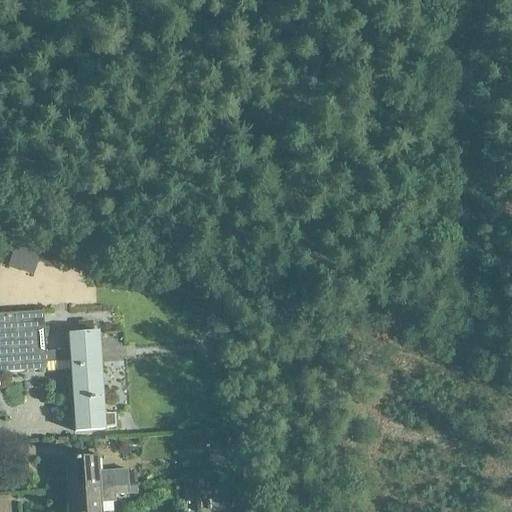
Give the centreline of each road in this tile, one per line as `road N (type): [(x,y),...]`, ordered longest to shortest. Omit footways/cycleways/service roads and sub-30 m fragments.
road 1 (track): [(0,202),(511,392)]
road 2 (track): [(469,376),(447,0)]
